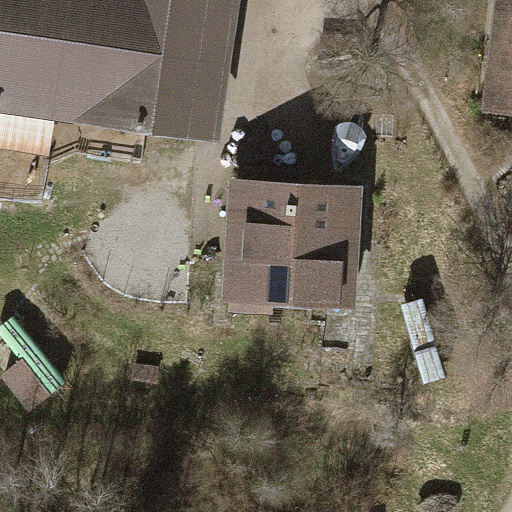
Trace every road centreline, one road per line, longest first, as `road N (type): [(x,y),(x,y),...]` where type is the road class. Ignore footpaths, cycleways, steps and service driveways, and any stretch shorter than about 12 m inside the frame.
road 1 (track): [(511,285),(489,218),(363,0)]
road 2 (track): [(348,0),(276,147)]
